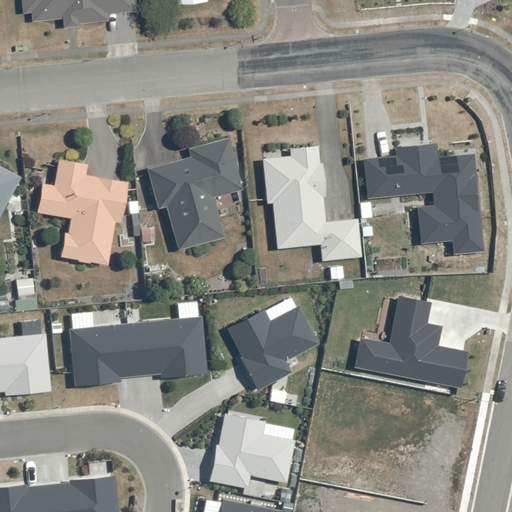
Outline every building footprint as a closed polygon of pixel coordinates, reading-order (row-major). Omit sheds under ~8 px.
[(133,8),(132,0),(19,0),(20,7),(28,7),(29,17),(60,15),(60,20),(106,17),(105,9),(133,8)] [(429,153),(427,121),(392,123),(393,153),(362,155),(364,195),(430,191),(431,203),(417,204),(419,241),(449,239),(450,252),(479,250),(473,151),(429,153)] [(185,158),(146,165),(154,207),(169,204),(176,246),(220,238),(212,196),(237,191),(227,136),(183,145),(185,158)] [(321,219),(316,143),(284,145),(285,153),(259,154),(262,200),(270,200),(273,245),(317,242),(318,257),(357,255),(354,217),(321,219)] [(82,160),(54,157),(51,184),(37,182),(33,210),(62,214),(57,255),(105,262),(110,219),(116,220),(122,178),(80,173),(82,160)] [(0,205),(15,176),(0,167),(0,205)] [(153,225),(134,227),(136,245),(155,243),(153,225)]
